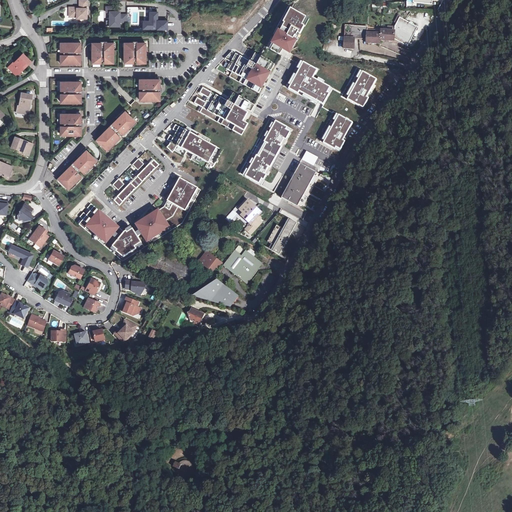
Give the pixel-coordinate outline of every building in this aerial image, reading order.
[(88,19),(87,0),(80,0),(80,7),(70,7),(70,13),(72,13),(72,17),(77,17),(77,19),(88,19)] [(113,7),(106,7),(106,13),(110,13),(110,21),(106,21),(106,26),(120,26),(120,23),(127,23),(127,15),(120,15),(119,12),(113,12),(113,7)] [(285,24),(293,10),(291,9),(284,23),(285,24)] [(306,18),(293,10),(285,24),(281,32),(278,38),(276,36),(272,43),(274,44),(271,50),(280,55),(281,52),(283,49),(290,53),(296,41),(294,40),(297,34),(300,35),(304,26),(302,25),(306,18)] [(167,30),(168,21),(158,20),(158,12),(150,12),(149,21),(142,21),(142,28),(143,28),(143,29),(150,30),(150,28),(157,28),(157,30),(167,30)] [(404,32),(399,41),(407,46),(410,42),(418,27),(400,18),(397,23),(402,25),(400,28),(401,29),(401,30),(404,32)] [(402,25),(397,23),(395,27),(395,32),(381,31),(381,34),(380,40),(394,41),(394,39),(399,41),(404,32),(401,30),(401,29),(400,28),(402,25)] [(367,27),(346,26),(344,48),(354,49),(355,39),(367,39),(367,43),(380,44),(380,40),(381,34),(375,34),(367,34),(367,31),(367,27)] [(100,43),(92,43),(92,49),(93,63),(101,63),(101,60),(104,60),(104,63),(114,63),(113,43),(105,43),(105,41),(101,41),(100,43)] [(133,43),(125,43),(125,63),(134,63),(133,60),(137,60),(137,63),(145,63),(145,43),(137,43),(137,41),(133,41),(133,43)] [(80,43),(61,43),(61,52),(63,52),(63,55),(61,55),(61,64),(81,64),(81,56),(82,56),(82,51),(81,51),(80,43)] [(232,52),(225,59),(231,62),(227,69),(232,72),(229,77),(258,94),(267,78),(264,76),(267,71),(272,63),(255,54),(253,59),(250,58),(248,61),(247,60),(232,52)] [(17,76),(30,63),(22,55),(13,64),(8,68),(17,76)] [(318,70),(303,62),(289,88),(323,106),(329,94),(327,93),(329,88),(313,78),(318,70)] [(378,80),(362,71),(345,98),(362,107),(378,80)] [(160,80),(140,80),(140,89),(142,89),(142,92),(140,92),(140,101),(160,101),(160,92),(161,92),(161,90),(161,88),(160,88),(160,80)] [(80,82),(60,82),(60,91),(63,91),(63,94),(60,94),(60,103),(80,103),(80,95),(82,95),(81,90),(80,90),(80,82)] [(249,102),(233,93),(230,98),(229,97),(227,101),(224,99),(211,92),(203,88),(200,93),(206,96),(208,98),(206,103),(203,101),(197,98),(195,103),(201,106),(203,108),(244,131),(248,124),(243,122),(248,113),(245,111),(249,102)] [(30,97),(19,95),(17,108),(16,107),(15,113),(27,115),(30,97)] [(104,132),(96,140),(108,152),(118,141),(116,139),(119,137),(116,134),(118,132),(121,135),(124,132),(125,134),(136,123),(124,111),(115,120),(116,120),(112,124),(111,123),(108,126),(109,128),(104,132)] [(79,114),(59,114),(59,123),(61,123),(61,126),(59,126),(59,135),(79,135),(79,127),(80,127),(80,122),(79,122),(79,114)] [(353,123),(337,114),(328,127),(321,141),(335,150),(336,147),(340,149),(344,142),(343,141),(353,123)] [(265,174),(269,167),(270,168),(282,147),(280,146),(284,139),(286,140),(290,132),(286,129),(287,127),(276,121),(264,142),(266,143),(259,157),(257,156),(245,176),(257,183),(258,180),(262,183),(266,175),(265,174)] [(188,132),(176,125),(173,130),(178,132),(174,138),(170,135),(168,140),(170,141),(171,143),(170,145),(167,148),(172,153),(174,151),(177,146),(194,155),(202,160),(209,164),(210,162),(215,165),(222,151),(217,148),(214,155),(213,155),(217,148),(188,132)] [(30,145),(13,139),(9,149),(21,153),(21,154),(26,156),(30,145)] [(66,170),(58,178),(70,190),(80,179),(78,178),(81,175),(78,172),(81,170),(83,172),(86,170),(88,172),(98,162),(86,150),(78,158),(78,159),(74,162),(73,161),(70,165),(71,166),(66,170)] [(307,152),(302,160),(314,166),(318,158),(307,152)] [(139,159),(133,165),(138,170),(144,164),(139,159)] [(154,160),(134,180),(139,185),(159,165),(154,160)] [(12,167),(0,162),(0,174),(3,175),(3,177),(8,179),(12,167)] [(300,164),(282,198),(297,206),(299,201),(300,202),(304,195),(303,195),(306,190),(307,191),(309,188),(307,187),(309,184),(310,184),(314,178),(313,178),(315,173),(300,164)] [(80,217),(76,222),(85,229),(87,227),(96,234),(94,237),(104,246),(107,243),(127,260),(183,224),(202,190),(180,179),(175,188),(165,207),(151,215),(125,232),(107,217),(91,204),(88,208),(91,211),(83,220),(80,217)] [(119,179),(113,185),(119,191),(124,184),(119,179)] [(120,206),(139,185),(134,180),(114,201),(120,206)] [(262,213),(249,201),(241,211),(245,214),(248,217),(246,220),(251,224),(246,229),(251,234),(261,223),(259,220),(257,218),(258,216),(262,213)] [(32,209),(25,204),(19,211),(19,213),(18,215),(19,220),(22,220),(24,221),(27,220),(28,219),(30,220),(32,216),(29,214),(32,209)] [(277,225),(268,242),(275,246),(273,250),(280,254),(296,223),(290,219),(284,229),(277,225)] [(47,231),(39,226),(30,238),(33,240),(32,241),(41,247),(48,237),(45,234),(47,231)] [(275,246),(268,242),(265,246),(273,250),(275,246)] [(12,253),(15,247),(11,246),(7,255),(22,261),(24,258),(12,253)] [(32,254),(15,247),(12,253),(24,258),(22,261),(21,264),(27,266),(32,254)] [(63,257),(53,251),(49,260),(59,265),(63,257)] [(223,266),(247,284),(263,264),(246,251),(241,256),(235,251),(223,266)] [(221,262),(207,252),(200,262),(212,272),(216,267),(217,268),(221,262)] [(75,265),(71,266),(70,269),(73,271),(71,274),(80,278),(84,270),(75,265)] [(34,275),(32,273),(27,281),(34,285),(35,284),(38,286),(43,289),(47,282),(46,279),(40,275),(39,276),(35,274),(34,275)] [(100,283),(91,279),(85,291),(94,295),(100,283)] [(218,280),(193,296),(225,307),(231,300),(234,302),(238,296),(218,280)] [(146,283),(127,282),(126,289),(132,290),(132,291),(134,293),(142,293),(145,288),(146,283)] [(70,294),(64,292),(63,295),(61,294),(58,293),(55,300),(65,305),(65,304),(69,306),(72,299),(68,297),(70,294)] [(15,300),(3,294),(0,299),(0,304),(10,309),(15,300)] [(100,304),(88,298),(84,307),(93,311),(96,311),(100,304)] [(139,303),(127,298),(125,303),(124,306),(123,306),(121,311),(134,316),(137,315),(140,308),(137,307),(139,303)] [(30,308),(16,301),(9,314),(14,316),(15,314),(25,319),(30,308)] [(191,324),(197,326),(202,314),(191,309),(188,315),(189,320),(193,322),(191,324)] [(38,317),(32,315),(28,326),(43,331),(47,322),(40,319),(38,318),(38,317)] [(136,326),(125,320),(125,324),(120,329),(122,331),(117,336),(124,342),(134,332),(136,326)] [(62,332),(52,331),(52,341),(66,341),(66,330),(62,330),(62,332)] [(103,330),(94,332),(96,342),(105,340),(103,330)] [(87,332),(76,335),(78,345),(89,342),(87,332)] [(176,472),(178,474),(181,476),(186,477),(191,473),(193,467),(191,463),(187,461),(184,460),(179,461),(178,463),(175,462),(172,466),(176,469),(176,472)]
